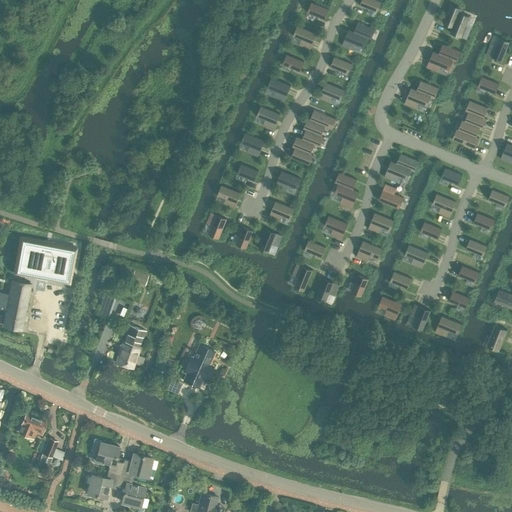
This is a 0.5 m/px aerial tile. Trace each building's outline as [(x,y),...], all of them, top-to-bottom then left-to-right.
[(361,0),(359,5),(377,12),(381,2),(377,0),(361,0)] [(328,9),(311,2),(307,12),(324,19),(328,9)] [(450,5),(443,22),(453,26),(450,31),(467,38),(472,27),(467,25),(471,16),(461,12),(462,10),(450,5)] [(370,38),(374,29),(358,22),(354,32),(368,37),(370,38)] [(316,33),(297,26),(293,36),(301,39),(299,45),(309,49),(316,33)] [(364,47),(368,37),(354,32),(348,29),(342,45),(353,50),(355,44),(364,47)] [(490,43),(486,54),(502,60),(510,42),(499,38),(496,46),(490,43)] [(434,51),(427,67),(438,72),(441,66),(449,69),(453,60),(456,61),(460,50),(443,44),(440,53),(434,51)] [(287,54),(283,64),(300,71),(304,61),(287,54)] [(334,56),(330,66),(347,73),(351,64),(352,64),(352,63),(334,56)] [(482,76),(477,86),(495,94),(499,83),(482,76)] [(276,91),(273,97),(284,101),(284,100),(290,85),(291,86),(291,85),(271,77),(267,87),(276,91)] [(404,103),(404,104),(416,109),(419,103),(427,106),(431,96),(434,97),(438,88),(439,88),(439,87),(421,80),(420,81),(421,81),(418,90),(417,89),(417,90),(411,87),(411,88),(412,88),(405,103),(404,103)] [(319,97),(319,98),(330,102),(332,96),(340,100),(345,90),(325,82),(326,83),(320,98),(319,97)] [(470,100),(466,111),(469,112),(469,111),(483,117),(484,117),(487,107),(470,100)] [(261,106),(257,116),(265,119),(263,125),(274,130),(274,129),(273,129),(279,114),(280,114),(280,113),(261,106)] [(307,118),(332,129),(333,128),(332,128),(335,119),(336,119),(337,118),(325,114),(315,110),(311,119),(310,119),(307,118)] [(465,120),(465,121),(479,127),(482,128),(486,118),(484,117),(483,117),(469,111),(469,112),(465,120)] [(303,128),(324,137),(325,136),(322,135),(321,134),(325,126),(332,129),(307,118),(307,119),(308,119),(304,128),(303,128)] [(459,129),(458,129),(475,136),(476,136),(479,127),(465,121),(465,120),(462,119),(459,129)] [(324,137),(303,128),(306,129),(306,130),(303,138),(302,138),(297,136),(296,136),(320,146),(321,146),(320,146),(323,136),(324,137)] [(457,128),(453,139),(474,148),(478,137),(476,136),(475,136),(458,129),(459,129),(457,128)] [(245,132),(241,142),(249,146),(247,152),(258,156),(257,155),(264,140),(264,141),(265,140),(245,132)] [(292,146),(313,154),(311,153),(310,152),(314,144),(320,147),(320,146),(296,136),(296,137),(297,137),(293,146),(292,146)] [(511,144),(508,143),(501,159),(511,163),(511,161),(511,144)] [(313,155),(313,154),(292,146),(295,147),(295,148),(296,148),(292,157),(291,156),(291,157),(309,165),(309,164),(313,154),(313,155)] [(411,169),(414,170),(414,169),(418,161),(419,161),(419,160),(401,153),(400,154),(401,154),(398,163),(397,162),(397,163),(391,160),(391,161),(392,161),(385,176),(384,176),(384,177),(396,182),(399,175),(407,179),(411,169)] [(242,163),(238,174),(255,181),(259,170),(242,163)] [(445,167),(441,178),(458,185),(463,174),(445,167)] [(275,186),(286,191),(288,185),(297,188),(301,178),(281,170),(281,171),(282,171),(276,186),(275,186)] [(339,173),(335,182),(338,183),(334,193),(343,196),(340,202),(352,207),(353,207),(352,206),(358,191),(359,192),(359,191),(353,189),(353,188),(356,179),(357,180),(357,179),(339,172),(339,173)] [(403,198),(400,196),(394,194),(397,188),(385,183),(385,184),(386,184),(380,199),(379,199),(379,200),(399,208),(403,198)] [(222,184),(217,195),(226,198),(223,204),(234,209),(235,208),(234,208),(240,193),(241,193),(241,192),(222,184)] [(492,189),(488,199),(506,206),(510,196),(492,189)] [(437,193),(432,204),(441,207),(438,213),(449,217),(455,201),(437,193)] [(282,215),(291,219),(295,208),(275,200),(275,201),(276,201),(270,217),(269,216),(269,217),(280,221),(282,215)] [(212,225),(209,234),(219,238),(227,218),(226,218),(226,219),(211,213),(211,212),(206,223),(212,225)] [(382,227),(390,230),(394,220),(375,212),(374,213),(375,213),(369,228),(368,228),(379,233),(382,227)] [(477,212),(473,222),(491,230),(495,219),(477,212)] [(329,215),(324,225),(333,229),(330,235),(341,239),(342,239),(341,239),(347,223),(348,224),(348,223),(329,215)] [(424,221),(420,231),(438,238),(442,228),(424,221)] [(254,230),(243,226),(236,243),(247,247),(254,230)] [(272,244),(278,246),(283,235),(282,235),(282,236),(267,230),(267,229),(266,228),(258,248),(269,252),(272,244)] [(18,251),(14,272),(69,283),(76,247),(21,237),(18,251)] [(470,238),(465,249),(483,256),(487,246),(470,238)] [(308,240),(304,250),(322,257),(326,247),(308,240)] [(356,257),(367,261),(370,255),(378,258),(382,248),(363,240),(363,241),(357,256),(356,256),(356,257)] [(410,244),(405,255),(413,258),(411,264),(421,268),(428,252),(410,244)] [(297,263),(292,275),(298,278),(294,286),(305,290),(313,270),(312,269),(312,270),(297,264),(297,263)] [(462,265),(458,275),(476,282),(480,272),(462,265)] [(145,285),(148,274),(133,270),(130,281),(145,285)] [(394,271),(390,281),(407,288),(412,278),(394,271)] [(351,292),(356,294),(362,296),(369,278),(358,274),(351,291),(351,292)] [(316,297),(326,301),(329,293),(335,296),(340,284),(339,284),(339,285),(324,279),(324,278),(316,297)] [(24,282),(20,281),(12,279),(9,294),(0,292),(0,291),(0,308),(6,309),(3,325),(22,329),(31,283),(24,282)] [(511,293),(501,289),(497,299),(511,305),(511,293)] [(453,290),(449,301),(466,308),(470,297),(453,290)] [(383,296),(379,306),(387,309),(384,315),(395,319),(401,303),(383,296)] [(414,304),(410,315),(416,317),(413,325),(423,329),(431,311),(414,304)] [(442,315),(436,332),(446,336),(448,330),(457,334),(461,323),(442,315)] [(141,365),(144,357),(137,355),(145,330),(128,324),(115,362),(133,368),(134,363),(141,365)] [(497,326),(495,331),(492,330),(490,335),(493,336),(489,344),(499,348),(507,330),(497,326)] [(187,372),(183,380),(198,386),(202,379),(206,381),(213,366),(208,364),(214,351),(199,344),(193,358),(191,356),(184,371),(187,372)] [(167,371),(171,362),(165,359),(161,368),(167,371)] [(41,434),(46,421),(26,413),(22,423),(20,424),(19,428),(20,429),(19,431),(33,437),(35,431),(41,434)] [(51,456),(57,441),(49,438),(43,452),(51,456)] [(123,462),(116,460),(119,446),(102,442),(102,440),(94,438),(91,449),(98,451),(96,460),(109,464),(107,470),(120,474),(123,462)] [(157,460),(152,459),(152,457),(134,452),(132,460),(124,458),(123,462),(120,474),(133,477),(134,472),(147,476),(150,467),(155,469),(157,460)] [(117,486),(120,474),(107,470),(106,477),(92,474),(87,493),(106,497),(108,487),(117,489),(118,486),(117,486)] [(146,507),(148,498),(142,497),(145,487),(131,484),(133,477),(120,474),(117,486),(118,486),(125,488),(121,501),(140,506),(140,505),(146,507)] [(179,475),(175,477),(174,477),(175,478),(177,483),(183,480),(180,475),(180,474),(179,475)] [(192,502),(189,511),(221,511),(223,507),(215,505),(215,504),(217,496),(202,492),(198,504),(192,502)]
